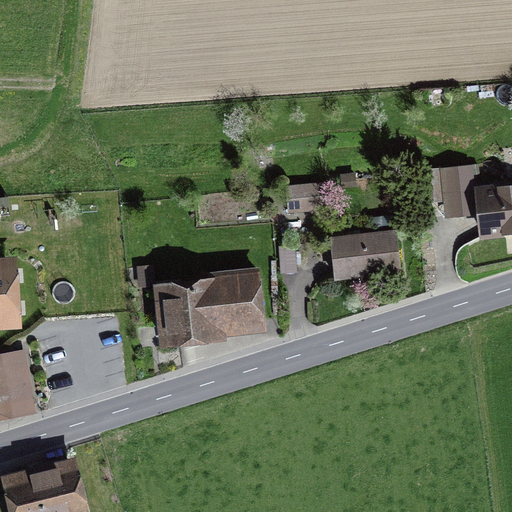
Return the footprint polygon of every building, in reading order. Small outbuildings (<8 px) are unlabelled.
[(472,164),(440,167),(445,217),(477,214),(472,164)] [(442,200),(439,170),(422,172),(425,201),(442,200)] [(330,207),(328,184),(288,187),(290,211),(330,207)] [(484,235),(511,231),(511,187),(479,190),(484,235)] [(395,233),(332,239),(336,277),(399,270),(395,233)] [(296,271),(295,245),(279,246),(280,272),(296,271)] [(0,331),(22,330),(18,257),(0,258),(0,331)] [(138,315),(156,314),(155,282),(157,282),(157,262),(137,263),(138,315)] [(164,290),(169,339),(215,334),(214,324),(260,319),(254,268),(200,274),(201,286),(164,290)] [(0,420),(37,414),(26,349),(0,354),(0,420)] [(4,468),(14,511),(95,511),(82,451),(4,468)]
